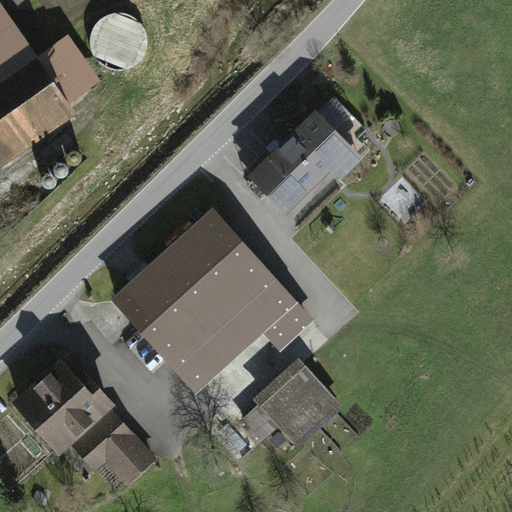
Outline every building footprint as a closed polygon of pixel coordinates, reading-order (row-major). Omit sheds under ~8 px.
[(0,166),(77,113),(68,100),(35,53),(0,2),(0,166)] [(144,55),(147,46),(147,36),(144,27),(138,19),(129,14),(119,12),(109,13),(101,18),(94,24),(90,33),(89,42),(91,51),(95,59),(102,65),(111,69),(120,70),(129,68),(137,63),(144,55)] [(64,33),(35,53),(68,100),(97,80),(64,33)] [(315,111),(250,175),(286,210),(334,162),(346,173),(362,157),(315,111)] [(211,204),(111,296),(197,390),(264,329),(281,348),(315,317),(211,204)] [(60,355),(10,401),(58,452),(114,401),(82,366),(75,372),(60,355)] [(298,356),(252,397),(257,403),(279,426),(294,444),(340,403),(298,356)] [(279,426),(257,403),(238,420),(259,444),(279,426)] [(111,408),(71,445),(95,470),(104,461),(126,484),(157,456),(111,408)]
